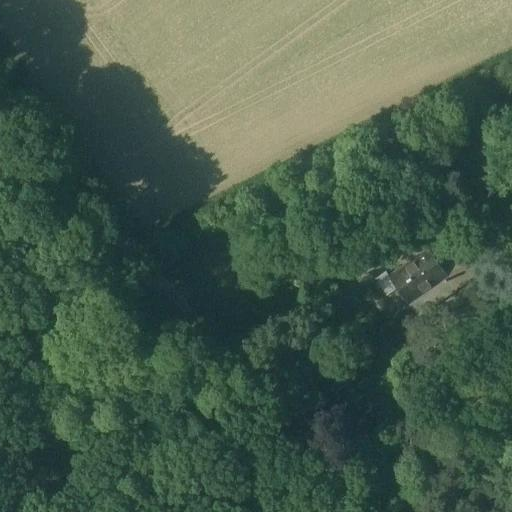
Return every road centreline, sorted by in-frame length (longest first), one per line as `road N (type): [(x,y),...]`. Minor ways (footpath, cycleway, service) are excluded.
road 1 (track): [(321,487),(486,345),(511,343)]
road 2 (track): [(211,351),(321,487)]
